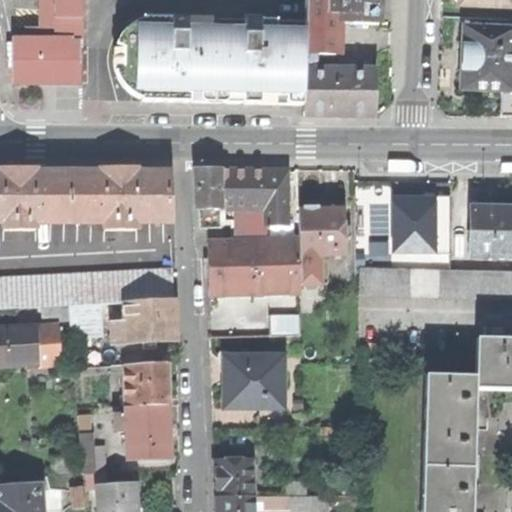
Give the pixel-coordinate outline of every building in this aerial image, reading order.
[(40,0),(41,29),(41,42),(82,42),(82,0),(40,0)] [(305,0),(305,14),(329,14),(329,0),(305,0)] [(341,15),(341,24),(378,25),(379,0),(329,0),(329,14),(336,14),(341,15)] [(459,3),(458,6),(511,9),(511,0),(454,0),(457,2),(459,3)] [(316,55),(336,55),(336,14),(329,14),(305,14),(305,22),(304,55),(316,55)] [(255,105),(303,106),(304,69),(304,55),(305,22),(142,19),(142,21),(136,23),(128,28),(122,35),(116,44),(113,52),(112,61),(114,71),(117,80),(121,86),(127,93),(134,97),(141,99),(141,103),(189,104),(255,105)] [(511,30),(464,28),(463,55),(461,92),(483,92),(501,93),(500,118),(511,118),(511,30)] [(25,29),(25,42),(41,42),(41,29),(25,29)] [(13,83),(80,83),(80,49),(82,49),(82,42),(41,42),(25,42),(13,42),(13,83)] [(316,69),(316,55),(304,55),(304,69),(316,69)] [(316,55),(316,69),(342,70),(336,55),(316,55)] [(303,106),(303,115),(338,116),(373,117),(374,71),(342,70),(316,69),(304,69),(303,106)] [(0,222),(4,222),(4,231),(35,230),(35,223),(104,222),(105,231),(136,230),(136,223),(170,222),(167,173),(136,173),(136,169),(100,169),(100,172),(92,173),(48,173),(34,173),(34,168),(0,168),(0,222)] [(197,169),(199,209),(220,209),(237,209),(264,209),(265,224),(289,224),(288,169),(234,169),(197,169)] [(389,254),(436,253),(433,193),(387,195),(389,254)] [(333,260),(344,259),(343,207),(327,208),(317,208),(317,205),(315,203),(305,203),(303,205),(303,208),(299,208),(300,240),(300,260),(333,260)] [(511,256),(511,208),(505,209),(496,208),(472,208),(470,255),(511,256)] [(221,228),(220,209),(199,209),(199,229),(221,228)] [(264,209),(237,209),(238,242),(265,241),(265,224),(264,209)] [(208,272),(209,297),(301,294),(300,267),(300,260),(300,240),(265,241),(238,242),(208,242),(208,272)] [(357,295),(511,298),(511,271),(358,267),(357,295)] [(0,278),(0,309),(70,306),(100,304),(124,303),(175,300),(173,269),(0,278)] [(176,320),(175,300),(124,303),(125,321),(126,343),(177,340),(176,320)] [(100,304),(70,306),(71,337),(102,335),(100,304)] [(269,319),(270,337),(301,336),(300,317),(269,319)] [(215,321),(215,331),(268,329),(268,319),(215,321)] [(112,343),(126,343),(125,321),(111,322),(112,343)] [(36,326),(39,365),(60,364),(58,325),(36,326)] [(0,367),(39,365),(36,326),(0,328),(0,367)] [(474,378),(474,389),(511,390),(511,340),(476,339),(474,378)] [(226,382),(227,408),(284,407),(284,357),(226,358),(226,382)] [(126,407),(163,406),(161,364),(124,365),(126,407)] [(474,389),(474,378),(424,376),(420,511),(475,511),(475,508),(471,508),(473,429),(477,429),(478,423),(478,417),(473,417),(474,389)] [(169,429),(168,406),(163,406),(126,407),(126,416),(126,430),(127,459),(170,458),(169,429)] [(116,430),(126,430),(126,416),(116,416),(116,430)] [(91,433),(78,434),(79,448),(92,447),(91,433)] [(92,447),(79,448),(81,474),(86,474),(105,472),(103,446),(92,447)] [(51,458),(52,473),(75,472),(74,457),(51,458)] [(216,498),(254,498),(253,460),(215,461),(215,479),(216,498)] [(87,483),(106,481),(105,472),(86,474),(87,483)] [(283,483),(284,497),(307,496),(306,483),(283,483)] [(136,511),(136,508),(135,486),(97,489),(98,511),(136,511)] [(0,511),(41,511),(40,487),(0,490),(0,511)] [(83,487),(71,488),(73,509),(85,508),(83,487)] [(275,497),(275,511),(328,511),(329,496),(307,496),(284,497),(275,497)] [(216,511),(254,511),(254,498),(216,498),(216,511)]
